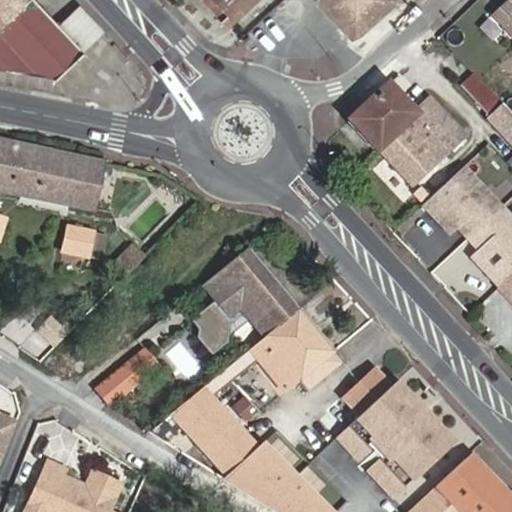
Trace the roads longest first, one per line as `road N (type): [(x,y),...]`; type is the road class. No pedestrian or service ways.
road 1 (secondary): [(511,404),(285,175)]
road 2 (residential): [(0,358),(248,511)]
road 3 (residential): [(291,98),(341,89),(443,0)]
road 4 (tertiary): [(182,145),(0,106)]
road 5 (secondary): [(182,145),(216,188),(253,192),(285,175)]
